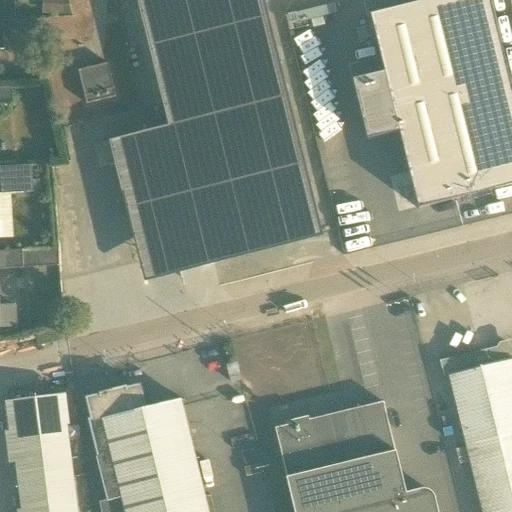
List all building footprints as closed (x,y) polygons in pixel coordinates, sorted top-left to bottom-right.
[(52,14),(59,15),(72,15),(68,0),(43,0),(43,14),(52,14)] [(140,0),(171,124),(112,138),(124,190),(183,175),(204,261),(320,232),(262,0),(140,0)] [(431,0),(370,15),(418,209),(511,185),(511,91),(489,0),(431,0)] [(86,104),(115,97),(107,64),(78,71),(86,104)] [(0,104),(13,104),(12,88),(0,88),(0,104)] [(1,168),(2,193),(33,191),(31,166),(1,168)] [(23,259),(22,250),(0,251),(0,269),(23,268),(23,266),(23,259)] [(0,327),(16,327),(14,306),(0,306),(0,327)] [(440,362),(443,376),(449,375),(451,386),(459,416),(461,424),(451,427),(463,473),(472,471),(475,482),(481,511),(511,511),(511,356),(509,345),(503,346),(499,344),(496,348),(480,352),(483,365),(467,369),(463,356),(440,362)] [(208,511),(181,400),(144,409),(139,387),(88,400),(93,421),(91,422),(100,458),(98,459),(108,500),(99,502),(101,511),(208,511)] [(8,404),(11,431),(5,432),(9,464),(16,464),(22,511),(18,511),(17,511),(77,511),(66,426),(67,426),(63,397),(8,404)] [(290,422),(291,425),(275,429),(287,478),(395,452),(383,403),(309,421),(308,417),(290,422)] [(396,452),(395,452),(287,478),(287,479),(294,511),(437,511),(435,499),(434,497),(434,496),(432,493),(430,492),(427,490),(425,490),(423,490),(406,494),(396,452)]
